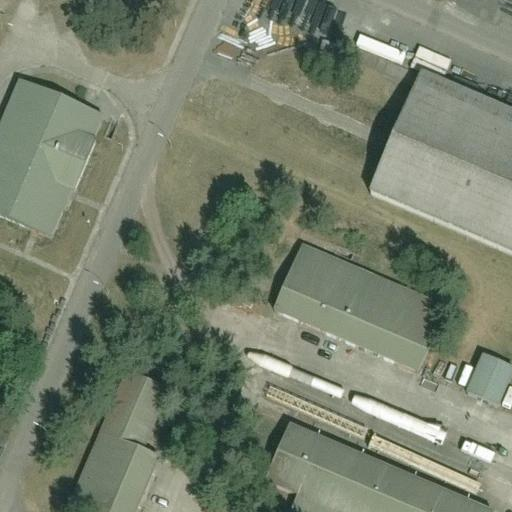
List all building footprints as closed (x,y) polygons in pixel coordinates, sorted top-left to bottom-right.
[(511,129),(406,85),(358,199),(511,264),(511,129)] [(9,87),(0,109),(0,226),(45,245),(95,123),(9,87)] [(289,259),(266,320),(407,374),(431,313),(289,259)] [(475,367),(457,406),(488,420),(506,381),(475,367)] [(130,511),(150,466),(136,460),(163,395),(127,379),(70,511),(130,511)] [(466,511),(282,430),(247,508),(255,511),(466,511)]
